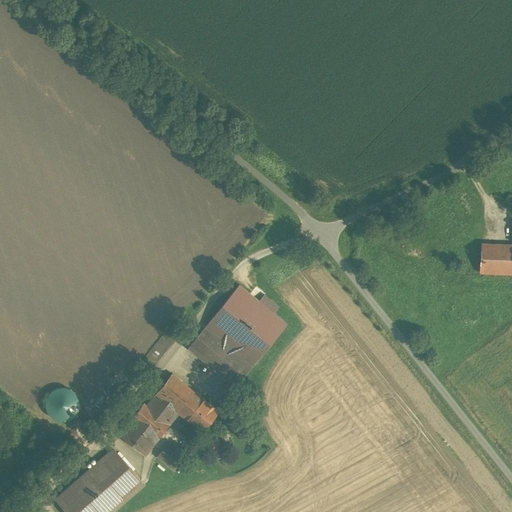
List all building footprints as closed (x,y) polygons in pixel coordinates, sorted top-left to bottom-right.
[(511,246),(486,246),(484,274),(511,274),(511,246)] [(259,300),(240,286),(191,350),(238,386),(286,323),(273,313),(279,306),(264,295),(259,300)] [(217,411),(171,375),(122,436),(146,455),(179,412),(202,430),(217,411)] [(68,388),(64,387),(58,387),(53,389),(47,395),(45,403),(46,409),(49,415),(54,418),(61,420),(67,420),(73,416),(78,409),(79,404),(78,398),(75,393),(73,391),(68,388)] [(183,455),(168,444),(156,458),(172,468),(183,455)] [(111,511),(144,483),(113,449),(57,498),(69,511),(111,511)]
